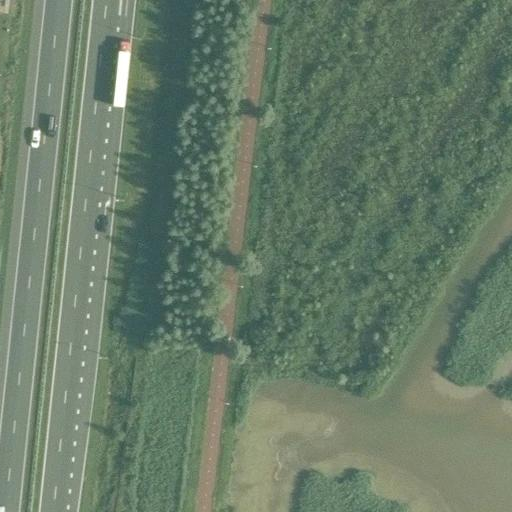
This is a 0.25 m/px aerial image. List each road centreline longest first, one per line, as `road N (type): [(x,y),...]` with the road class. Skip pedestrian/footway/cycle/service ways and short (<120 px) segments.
road 1 (motorway): [(58,0),(5,511)]
road 2 (motorway): [(51,511),(103,19)]
